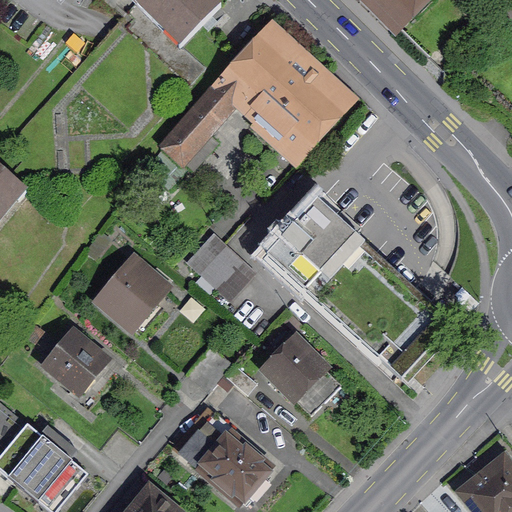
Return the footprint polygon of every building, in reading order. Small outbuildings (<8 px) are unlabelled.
[(216,0),(133,0),(186,52),(227,10),(216,0)] [(360,0),(399,39),(437,0),(360,0)] [(350,94),(274,29),(163,151),(185,172),(240,116),(300,172),(336,136),(350,94)] [(0,233),(31,196),(0,169),(0,233)] [(442,313),(322,208),(270,267),(390,372),(442,313)] [(214,239),(188,267),(229,304),(254,277),(214,239)] [(134,258),(94,307),(136,341),(176,292),(134,258)] [(0,320),(0,342),(11,329),(0,320)] [(76,334),(43,373),(82,406),(115,367),(76,334)] [(343,379),(299,339),(262,379),(306,419),(343,379)] [(0,406),(0,429),(14,414),(2,404),(0,406)] [(209,420),(176,460),(240,511),(249,511),(280,475),(209,420)] [(30,432),(0,472),(0,480),(42,511),(64,511),(91,479),(30,432)] [(511,511),(511,462),(505,454),(454,496),(467,511),(511,511)] [(182,511),(153,488),(133,511),(182,511)]
